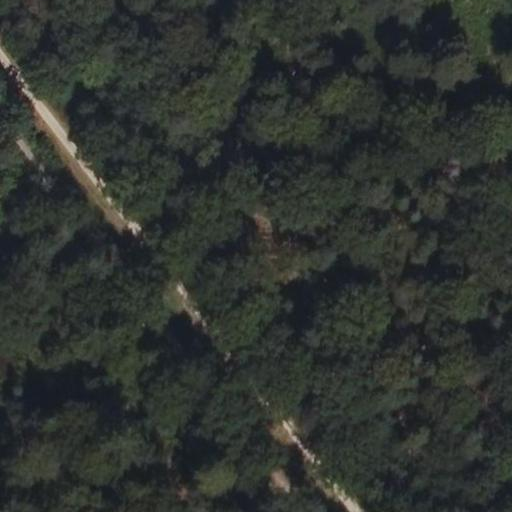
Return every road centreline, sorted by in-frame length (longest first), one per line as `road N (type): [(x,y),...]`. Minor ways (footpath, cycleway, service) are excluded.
road 1 (track): [(306,511),(0,124)]
road 2 (track): [(391,511),(511,461)]
